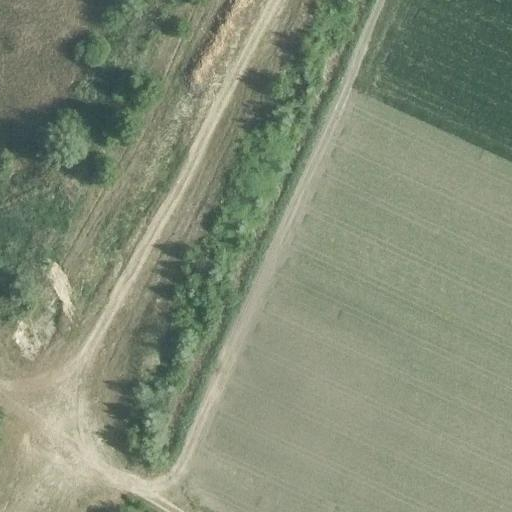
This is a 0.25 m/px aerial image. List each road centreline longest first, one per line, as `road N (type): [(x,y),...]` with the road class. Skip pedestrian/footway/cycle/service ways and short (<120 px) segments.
road 1 (track): [(273,0),(66,392),(62,435)]
road 2 (track): [(62,435),(184,511)]
